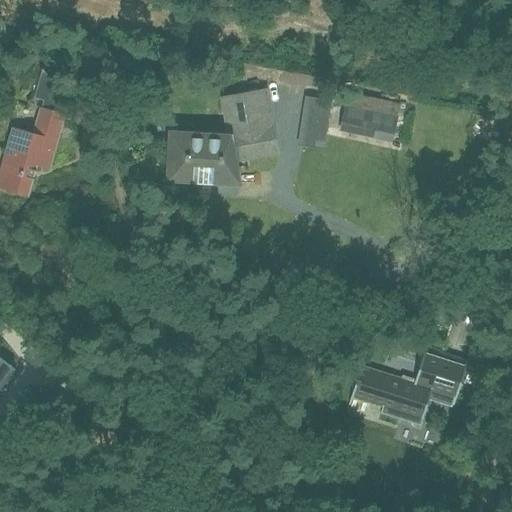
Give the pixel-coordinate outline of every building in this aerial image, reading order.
[(40,38),(28,22),(20,28),(32,44),(40,38)] [(13,130),(0,177),(0,187),(26,194),(35,164),(48,167),(65,104),(41,74),(34,98),(42,101),(33,135),(13,130)] [(170,133),(167,180),(190,181),(190,184),(239,187),(234,160),(277,153),(266,91),(222,99),(228,136),(170,133)] [(348,93),(342,122),(365,127),(363,135),(391,141),(398,114),(399,104),(348,93)] [(455,397),(465,366),(425,353),(420,367),(404,372),(401,379),(362,366),(351,396),(382,406),(379,414),(419,426),(431,389),(455,397)] [(0,388),(14,369),(0,358),(0,388)]
